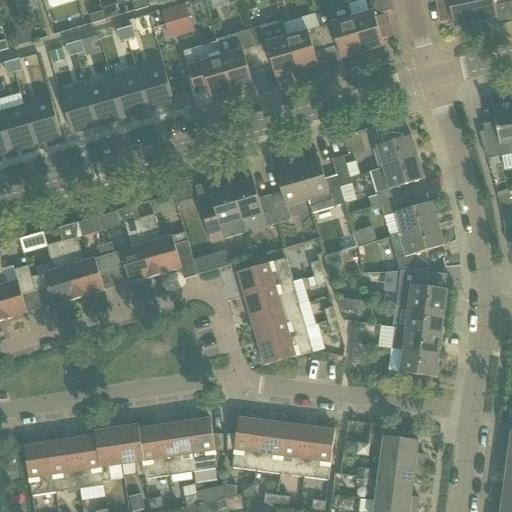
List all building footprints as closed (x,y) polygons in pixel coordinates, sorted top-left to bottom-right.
[(136,12),(148,8),(145,0),(141,0),(133,3),(136,12)] [(394,11),(391,2),(390,2),(390,1),(391,1),(391,0),(374,0),(367,14),(352,18),(363,53),(384,47),(382,40),(394,37),(387,15),(393,13),(393,12),(394,12),(393,11),(394,11)] [(476,23),(471,0),(441,0),(437,1),(441,23),(453,21),(455,28),(476,23)] [(471,0),(476,23),(498,19),(495,6),(507,3),(506,0),(471,0)] [(341,60),(363,53),(352,18),(349,4),(347,3),(331,8),(328,13),(317,17),(320,28),(326,50),(338,47),(341,60)] [(167,27),(191,20),(186,4),(162,12),(167,27)] [(106,19),(119,15),(116,5),(103,9),(106,19)] [(93,25),(106,21),(103,12),(90,16),(93,25)] [(142,33),(154,30),(149,14),(137,18),(142,33)] [(276,79),(297,73),(287,38),(284,26),(282,21),(250,31),(261,70),(273,67),(276,79)] [(132,27),(124,29),(128,41),(135,38),(132,27)] [(326,50),(320,28),(287,38),(297,73),(319,66),(315,54),(326,50)] [(120,43),(128,41),(124,29),(117,31),(120,43)] [(18,47),(33,43),(29,30),(14,35),(18,47)] [(232,92),(254,86),(250,73),(261,70),(250,31),(239,34),(232,47),(234,54),(222,57),(232,92)] [(0,42),(0,52),(9,50),(6,41),(0,42)] [(81,42),(74,44),(77,56),(85,53),(81,42)] [(74,44),(66,46),(70,58),(77,56),(74,44)] [(211,98),(232,92),(222,57),(208,61),(204,46),(185,51),(189,67),(196,89),(208,86),(211,98)] [(62,50),(50,53),(53,65),(65,61),(62,50)] [(20,60),(12,62),(15,74),(23,72),(20,60)] [(8,76),(15,74),(12,62),(4,64),(8,76)] [(175,104),(165,67),(138,75),(149,111),(175,104)] [(113,83),(124,119),(149,111),(138,75),(113,83)] [(124,119),(113,83),(88,90),(98,126),(124,119)] [(72,134),(98,126),(88,90),(61,98),(72,134)] [(52,100),(26,108),(36,144),(63,136),(52,100)] [(497,129),(485,131),(480,133),(486,156),(489,155),(489,157),(490,160),(511,155),(511,105),(493,109),(497,129)] [(26,108),(0,115),(11,152),(36,144),(26,108)] [(0,154),(11,152),(0,115),(0,154)] [(412,137),(377,147),(384,168),(384,169),(418,158),(412,137)] [(352,184),(351,179),(347,165),(344,157),(332,160),(337,176),(341,187),(352,184)] [(425,180),(418,158),(384,169),(384,168),(371,172),(378,196),(381,205),(409,197),(406,186),(425,180)] [(341,187),(337,176),(326,180),(320,160),(297,167),(308,201),(309,201),(312,214),(346,204),(341,187)] [(351,179),(360,176),(356,163),(347,165),(351,179)] [(308,201),(297,167),(276,173),(282,193),(270,196),(279,224),(290,220),(286,208),(308,201)] [(232,186),(242,221),(264,215),(267,227),(279,224),(270,196),(259,200),(253,180),(232,186)] [(195,199),(191,185),(173,190),(178,205),(195,199)] [(242,221),(232,186),(210,193),(213,202),(201,206),(212,244),(227,239),(246,234),(242,221)] [(372,208),(381,205),(378,196),(369,199),(372,208)] [(381,205),(391,238),(404,234),(438,225),(432,203),(412,209),(409,197),(381,205)] [(157,277),(140,220),(136,206),(116,212),(125,224),(132,249),(108,256),(112,269),(125,266),(130,284),(147,279),(148,280),(157,277)] [(184,280),(198,276),(186,233),(162,240),(155,215),(140,220),(157,277),(165,275),(165,273),(181,269),(184,280)] [(59,228),(63,242),(79,300),(88,297),(88,296),(105,291),(100,273),(112,269),(108,256),(85,263),(78,238),(78,223),(59,228)] [(445,246),(438,225),(404,234),(391,238),(397,260),(401,271),(413,271),(430,270),(425,252),(445,246)] [(40,234),(20,240),(24,255),(48,248),(48,246),(44,233),(40,234)] [(36,292),(48,288),(53,306),(70,301),(70,302),(79,300),(63,242),(48,246),(48,248),(55,271),(32,278),(36,292)] [(339,255),(327,259),(332,273),(338,271),(342,263),(339,255)] [(198,276),(199,276),(207,274),(207,273),(203,259),(194,261),(198,274),(198,276)] [(245,296),(293,282),(286,259),(238,273),(245,296)] [(22,296),(36,292),(32,278),(29,267),(14,271),(17,282),(8,285),(0,260),(0,314),(2,322),(11,319),(11,318),(28,313),(22,296)] [(315,276),(323,274),(319,262),(311,265),(315,276)] [(430,270),(413,271),(410,296),(409,308),(445,313),(448,291),(428,288),(430,270)] [(323,274),(315,276),(315,278),(318,286),(318,287),(326,285),(323,274)] [(318,286),(315,278),(307,280),(310,288),(318,286)] [(251,320),(300,306),(293,282),(245,296),(251,320)] [(367,303),(337,299),(341,311),(357,313),(357,317),(366,318),(367,303)] [(258,343),(307,329),(300,306),(251,320),(258,343)] [(325,310),(328,323),(337,320),(334,307),(325,310)] [(406,329),(442,334),(445,313),(409,308),(406,329)] [(341,332),(337,320),(328,323),(332,334),(341,332)] [(307,329),(258,343),(265,366),(313,352),(307,329)] [(364,330),(356,329),(354,344),(362,345),(364,330)] [(395,329),(392,349),(439,355),(442,334),(406,329),(406,330),(395,329)] [(436,378),(439,355),(392,349),(388,371),(387,370),(386,384),(415,387),(416,376),(436,378)] [(211,419),(187,423),(195,473),(218,469),(215,451),(223,451),(223,435),(213,435),(211,419)] [(257,472),(263,422),(239,419),(237,435),(227,435),(227,451),(235,451),(232,469),(257,472)] [(281,475),(287,425),(263,422),(257,472),(281,475)] [(187,423),(164,426),(172,476),(195,473),(187,423)] [(305,478),(311,428),(287,425),(281,475),(305,478)] [(381,459),(424,464),(425,456),(417,454),(419,441),(397,439),(398,429),(371,425),(369,446),(383,447),(381,459)] [(146,480),(148,480),(141,430),(139,430),(139,426),(117,429),(122,465),(135,463),(138,477),(145,476),(146,480)] [(164,426),(141,430),(148,480),(172,476),(164,426)] [(329,481),(335,431),(311,428),(305,478),(329,481)] [(96,437),(94,437),(102,486),(104,486),(104,482),(111,481),(109,467),(122,465),(117,429),(95,433),(96,437)] [(511,432),(510,445),(502,444),(501,453),(511,454),(511,432)] [(94,437),(71,440),(78,490),(102,486),(94,437)] [(71,440),(48,444),(55,494),(78,490),(71,440)] [(358,443),(346,441),(344,453),(356,455),(358,443)] [(32,497),(55,494),(48,444),(24,447),(32,497)] [(511,454),(501,453),(500,462),(508,463),(506,475),(511,475),(511,454)] [(357,478),(358,478),(413,485),(415,472),(423,473),(424,464),(381,459),(380,472),(358,469),(357,478)] [(511,475),(506,475),(504,488),(497,487),(495,497),(511,499),(511,475)] [(376,502),(418,508),(420,498),(412,497),(413,485),(358,478),(356,487),(377,489),(376,502)] [(254,485),(244,484),(243,494),(253,495),(254,485)] [(225,489),(214,491),(217,501),(225,499),(225,489)] [(277,505),(279,496),(266,494),(265,504),(277,505)] [(188,507),(189,508),(200,505),(198,495),(186,498),(188,507)] [(279,496),(277,505),(289,507),(290,497),(279,496)] [(511,511),(511,499),(495,497),(494,505),(502,506),(501,511),(511,511)] [(130,500),(132,511),(135,511),(145,510),(142,498),(130,500)] [(149,501),(151,509),(163,507),(161,498),(149,501)] [(326,502),(313,501),(312,509),(324,511),(326,502)] [(200,505),(189,508),(189,511),(218,511),(216,502),(200,505)] [(417,511),(418,508),(376,502),(374,511),(417,511)]
